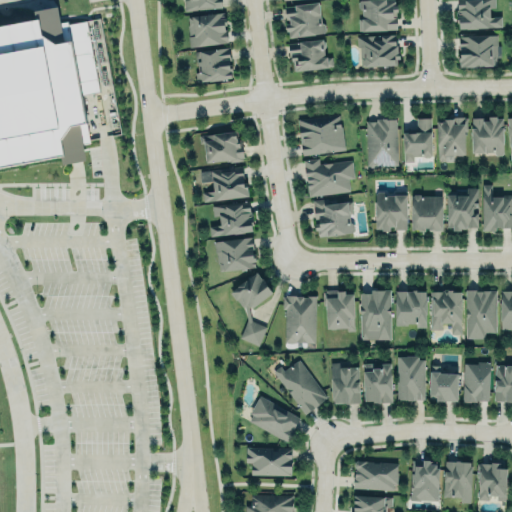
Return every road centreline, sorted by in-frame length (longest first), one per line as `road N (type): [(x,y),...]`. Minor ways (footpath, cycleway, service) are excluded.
road 1 (tertiary): [(134,0),(195,486)]
road 2 (residential): [(151,113),(345,89),(511,85)]
road 3 (residential): [(253,0),(290,259)]
road 4 (residential): [(290,259),(511,257)]
road 5 (residential): [(511,431),(419,428),(325,439)]
